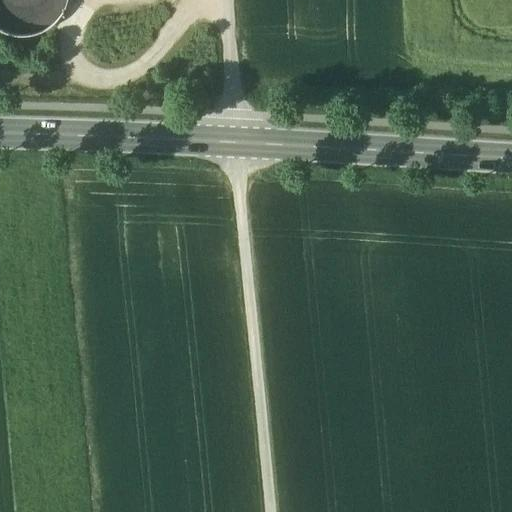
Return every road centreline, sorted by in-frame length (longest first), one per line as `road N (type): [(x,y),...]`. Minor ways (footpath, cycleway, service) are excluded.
road 1 (secondary): [(511,158),(236,138),(0,134)]
road 2 (track): [(236,138),(270,511)]
